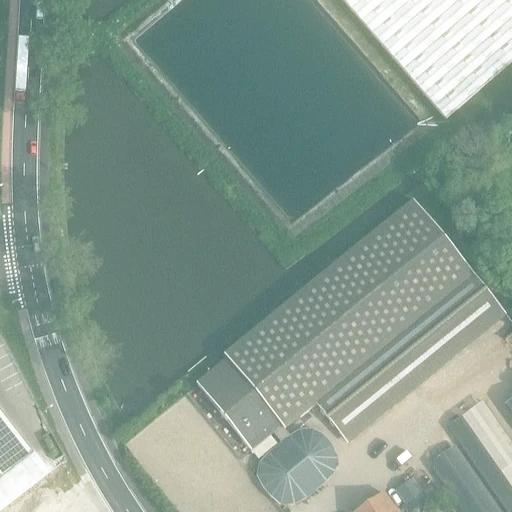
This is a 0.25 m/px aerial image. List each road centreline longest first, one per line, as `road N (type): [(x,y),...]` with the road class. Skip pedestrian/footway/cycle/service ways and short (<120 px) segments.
road 1 (tertiary): [(131,511),(81,421),(32,250)]
road 2 (tertiary): [(32,250),(27,144),(35,0)]
